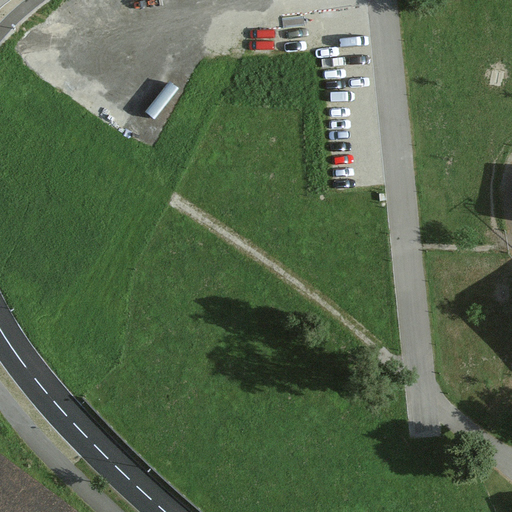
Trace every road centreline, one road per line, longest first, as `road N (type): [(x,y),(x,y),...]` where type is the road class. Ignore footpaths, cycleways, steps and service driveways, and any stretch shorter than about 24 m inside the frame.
road 1 (unknown): [(156,189),(325,303),(426,396)]
road 2 (primary): [(0,327),(101,454),(165,511)]
